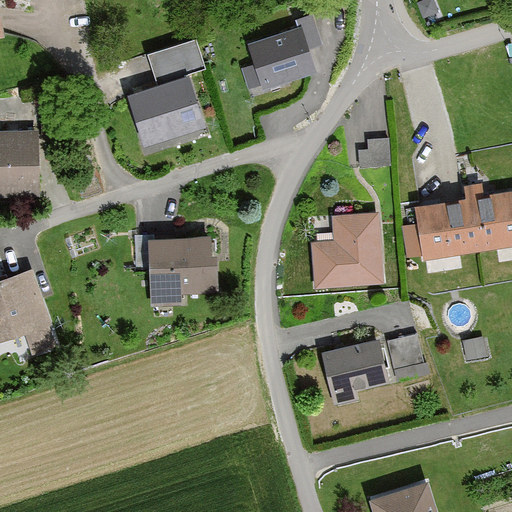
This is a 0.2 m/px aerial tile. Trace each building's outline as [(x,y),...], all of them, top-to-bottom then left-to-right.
[(313,65),(300,24),(251,40),(265,81),(313,65)] [(187,72),(131,90),(145,137),(202,119),(187,72)] [(37,135),(0,135),(0,202),(38,202),(37,135)] [(359,137),(360,160),(390,159),(389,136),(359,137)] [(511,191),(412,206),(420,259),(511,245),(511,191)] [(331,242),(308,243),(310,292),(383,288),(379,214),(330,216),(331,242)] [(215,234),(146,237),(149,307),(181,305),(180,294),(218,292),(215,234)] [(28,273),(0,282),(0,341),(46,325),(28,273)] [(386,334),(397,376),(430,368),(419,325),(386,334)] [(463,341),(467,360),(488,356),(485,337),(463,341)] [(379,340),(321,351),(331,400),(389,388),(379,340)] [(436,511),(427,480),(367,498),(371,511),(436,511)]
